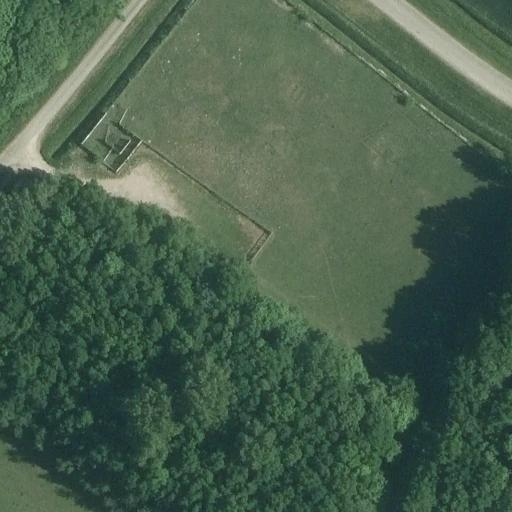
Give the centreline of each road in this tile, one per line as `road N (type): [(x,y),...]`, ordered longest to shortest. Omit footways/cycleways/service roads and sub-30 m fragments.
road 1 (unclassified): [(0,164),(137,0)]
road 2 (unclassified): [(384,0),(511,100)]
